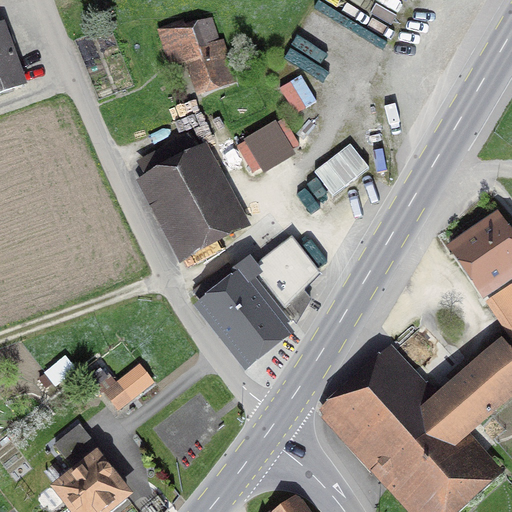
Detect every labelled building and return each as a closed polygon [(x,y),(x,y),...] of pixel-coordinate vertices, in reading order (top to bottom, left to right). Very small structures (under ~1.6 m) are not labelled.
[(0,88),(24,80),(3,20),(0,20),(0,88)] [(208,24),(158,41),(168,70),(184,65),(196,101),(235,87),(221,47),(217,48),(208,24)] [(284,119),(238,146),(252,170),(260,166),(263,170),(294,152),(292,148),(299,144),(284,119)] [(333,195),(369,168),(352,146),(316,173),(333,195)] [(244,229),(206,152),(132,188),(176,268),(244,229)] [(511,277),(511,256),(489,220),(443,249),(475,301),(511,277)] [(285,246),(247,275),(250,279),(242,284),(273,325),(302,303),(295,296),(312,282),(285,246)] [(225,285),(191,311),(235,370),(281,336),(273,325),(242,284),(250,279),(247,275),(239,266),(221,279),(225,285)] [(511,283),(489,297),(508,329),(511,327),(511,283)] [(420,511),(440,511),(486,474),(452,432),(511,382),(511,366),(497,349),(427,407),(390,363),(334,409),(420,511)] [(87,450),(76,435),(54,450),(64,465),(87,450)] [(60,511),(126,511),(127,511),(93,469),(52,501),(60,511)] [(303,511),(295,501),(280,511),(303,511)]
